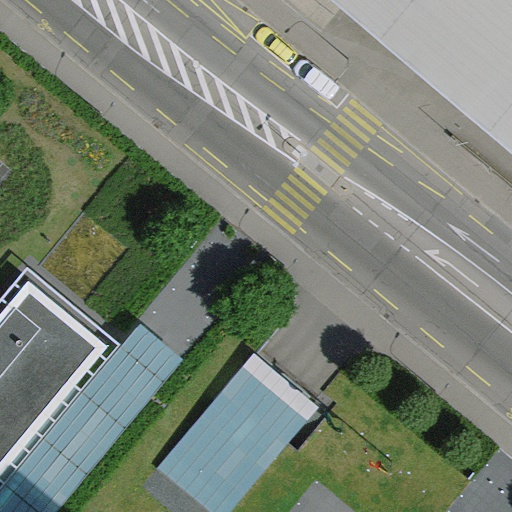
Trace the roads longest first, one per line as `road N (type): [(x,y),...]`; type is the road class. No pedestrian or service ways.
road 1 (secondary): [(51,0),(188,109),(405,225)]
road 2 (secondary): [(405,225),(270,93),(159,0)]
road 3 (secondary): [(405,225),(511,312)]
